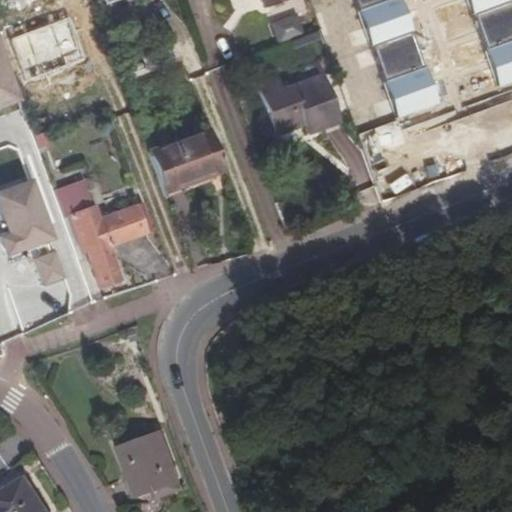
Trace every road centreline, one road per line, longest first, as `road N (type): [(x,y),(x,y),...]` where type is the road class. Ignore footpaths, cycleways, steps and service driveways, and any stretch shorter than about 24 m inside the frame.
road 1 (tertiary): [(224,511),(175,361),(178,336),(201,308),(511,179)]
road 2 (unknown): [(264,279),(190,56)]
road 3 (residential): [(0,395),(58,447),(99,511)]
